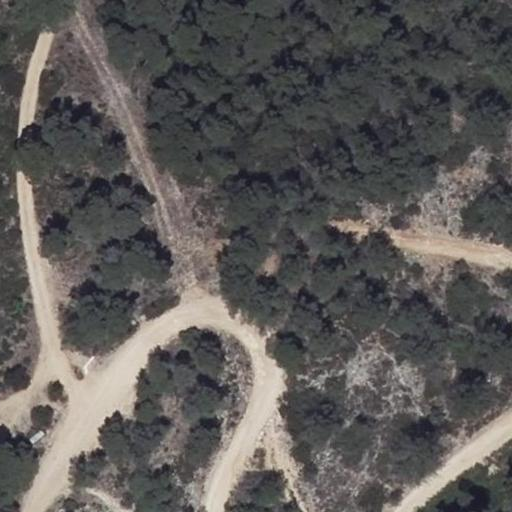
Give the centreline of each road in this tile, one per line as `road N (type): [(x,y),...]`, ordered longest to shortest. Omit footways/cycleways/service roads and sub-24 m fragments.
road 1 (track): [(212,511),(214,481),(250,425),(263,378),(250,343),(221,320),(181,327),(130,357),(37,511)]
road 2 (track): [(58,0),(25,147),(55,356),(94,420)]
road 3 (track): [(511,429),(446,472),(411,511)]
